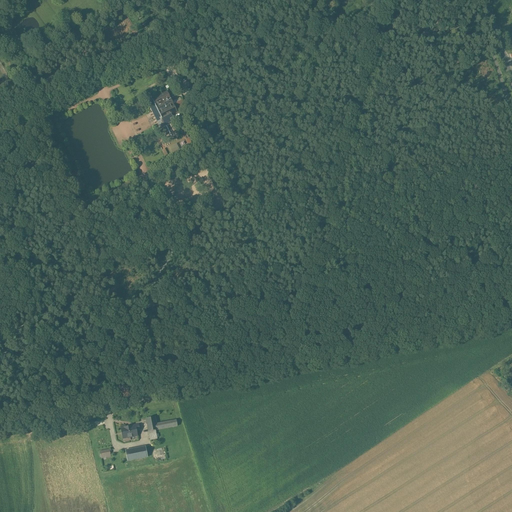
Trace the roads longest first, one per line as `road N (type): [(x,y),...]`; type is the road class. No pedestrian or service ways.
road 1 (tertiary): [(511,319),(0,423)]
road 2 (track): [(315,282),(383,25)]
road 3 (unclassified): [(0,126),(156,45),(215,0)]
